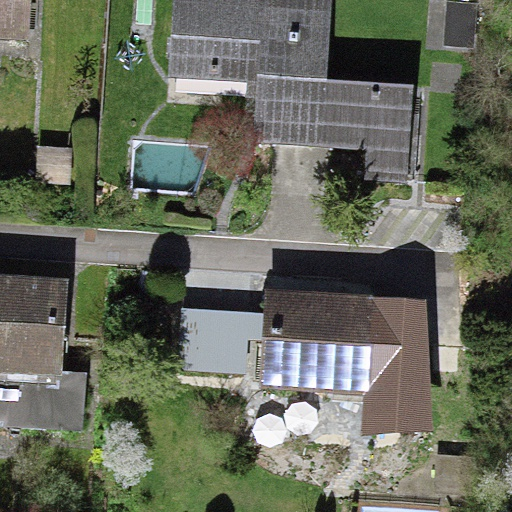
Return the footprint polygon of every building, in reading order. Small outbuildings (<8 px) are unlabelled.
[(14,0),(0,0),(0,41),(12,42),(14,0)] [(324,153),(326,76),(327,0),(164,0),(162,81),(249,83),(247,151),(324,153)] [(326,76),(324,153),(351,154),(349,213),(405,214),(408,79),(326,76)] [(54,285),(0,280),(0,438),(76,445),(81,385),(45,382),(54,285)] [(366,306),(260,302),(257,394),(365,398),(364,432),(409,434),(412,346),(365,344),(366,306)]
